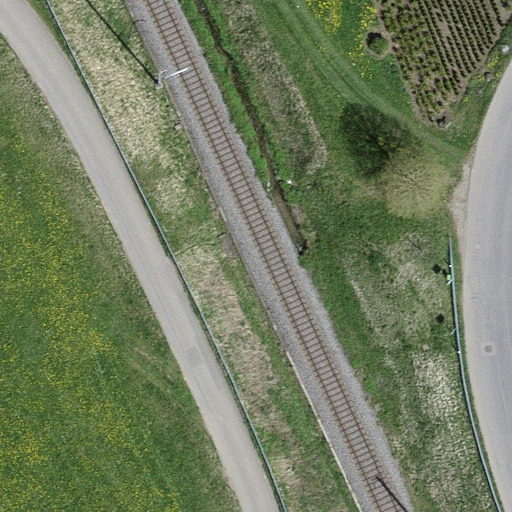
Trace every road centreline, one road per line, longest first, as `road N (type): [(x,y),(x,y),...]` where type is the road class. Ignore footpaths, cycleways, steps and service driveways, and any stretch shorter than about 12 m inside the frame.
road 1 (unclassified): [(259,511),(75,106),(1,0)]
road 2 (tertiary): [(511,134),(487,233),(495,383),(511,438)]
